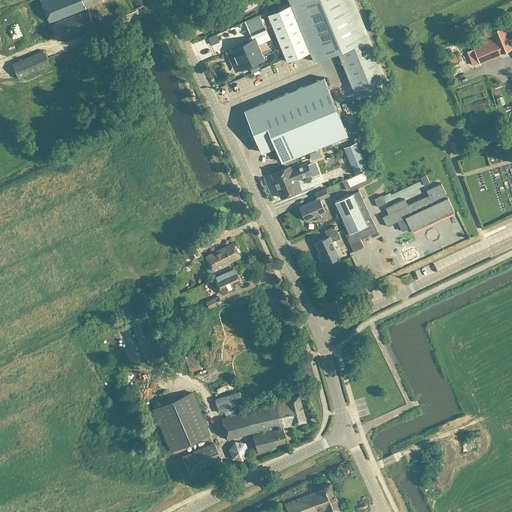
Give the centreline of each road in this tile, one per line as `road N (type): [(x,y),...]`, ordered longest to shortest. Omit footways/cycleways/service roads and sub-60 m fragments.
road 1 (tertiary): [(317,333),(163,0)]
road 2 (tertiary): [(317,333),(511,241)]
road 3 (tertiary): [(189,511),(346,431)]
